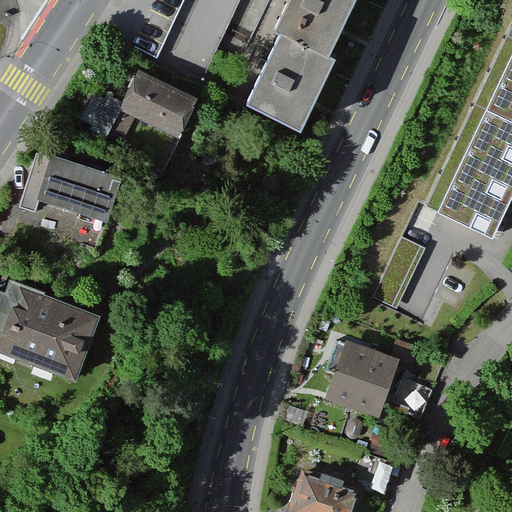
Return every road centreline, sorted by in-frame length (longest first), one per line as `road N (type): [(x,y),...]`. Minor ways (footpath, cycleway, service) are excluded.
road 1 (secondary): [(222,511),(277,318),(423,0)]
road 2 (residential): [(511,323),(474,360),(399,511)]
road 3 (primary): [(0,123),(84,0)]
